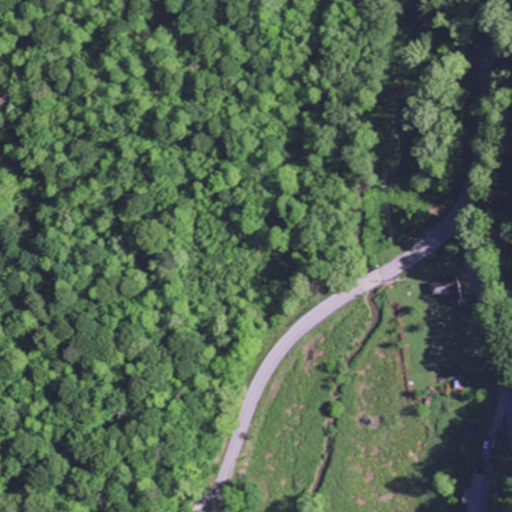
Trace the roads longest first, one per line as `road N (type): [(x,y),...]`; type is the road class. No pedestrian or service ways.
road 1 (secondary): [(212,511),(254,393),(284,344),(432,243),(461,208),(485,0)]
road 2 (residential): [(511,466),(507,398),(461,208)]
